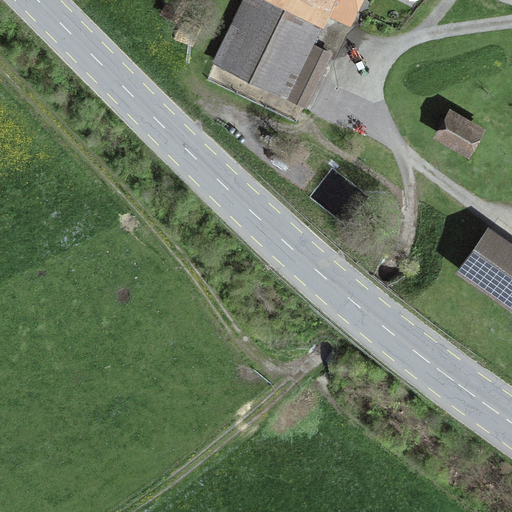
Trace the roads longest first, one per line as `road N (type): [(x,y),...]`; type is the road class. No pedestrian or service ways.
road 1 (track): [(138,511),(328,347),(382,280),(414,221),(413,178),(379,76),(399,46),(511,25)]
road 2 (primary): [(33,0),(242,211),(511,423)]
